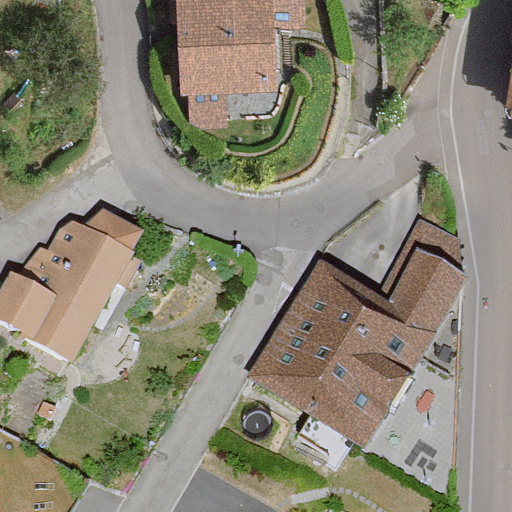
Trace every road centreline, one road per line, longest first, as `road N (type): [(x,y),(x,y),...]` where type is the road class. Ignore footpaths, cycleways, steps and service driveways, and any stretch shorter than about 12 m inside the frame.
road 1 (unclassified): [(491,68),(492,511)]
road 2 (residential): [(306,217),(278,281),(140,511)]
road 3 (residential): [(491,68),(367,177),(306,217)]
road 4 (residential): [(348,0),(357,74),(349,148),(306,217)]
road 5 (residential): [(306,217),(241,220),(200,207),(172,193),(147,166)]
road 6 (residential): [(147,166),(0,253)]
road 7 (residential): [(147,166),(126,108),(118,0)]
